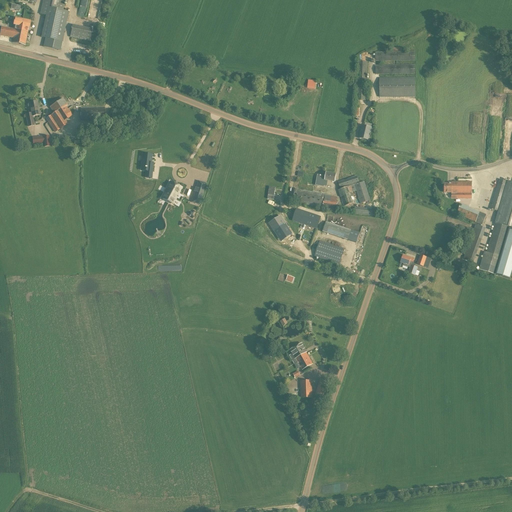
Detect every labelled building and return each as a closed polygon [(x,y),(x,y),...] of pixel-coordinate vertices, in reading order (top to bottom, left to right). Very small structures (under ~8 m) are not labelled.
[(63,10),(64,0),(43,0),(40,14),(46,16),(61,19),(63,10)] [(67,11),(63,10),(61,19),(46,16),(41,37),(45,38),(43,47),(60,51),(68,14),(69,12),(67,11)] [(29,28),(31,21),(15,18),(13,25),(14,25),(13,29),(1,27),(0,32),(0,35),(12,38),(12,43),(25,46),(28,32),(29,28)] [(90,42),(92,29),(73,25),(70,37),(90,42)] [(394,47),(394,52),(376,52),(376,61),(415,61),(415,51),(405,51),(405,47),(394,47)] [(358,100),(365,100),(367,61),(359,61),(358,100)] [(375,65),(376,74),(415,73),(415,64),(375,65)] [(415,77),(379,78),(379,97),(415,97),(415,77)] [(55,132),(68,124),(65,120),(72,115),(66,106),(68,105),(63,98),(49,107),(54,113),(46,119),(47,120),(46,121),(48,125),(49,124),(55,132)] [(31,113),(31,117),(33,116),(40,115),(37,101),(29,103),(29,104),(28,104),(28,105),(28,108),(29,109),(30,109),(31,113)] [(81,121),(105,121),(105,107),(80,108),(81,121)] [(35,126),(33,116),(31,117),(31,113),(25,114),(28,127),(35,126)] [(369,141),(372,128),(362,126),(359,138),(369,141)] [(44,147),(50,146),(50,143),(49,136),(44,136),(32,137),(33,144),(44,143),(44,147)] [(142,158),(142,171),(149,171),(149,174),(154,174),(154,165),(151,165),(151,158),(142,158)] [(335,183),(336,174),(326,172),(325,181),(328,181),(327,185),(331,186),(332,182),(335,183)] [(359,183),(357,176),(338,182),(340,189),(338,190),(340,197),(341,197),(344,207),(356,203),(352,192),(356,191),(360,204),(371,201),(364,181),(359,183)] [(484,252),(479,270),(496,275),(499,264),(510,227),(511,227),(511,181),(507,180),(507,181),(499,179),(490,209),(496,211),(496,212),(498,213),(486,252),(484,252)] [(164,193),(161,198),(173,204),(182,188),(177,185),(177,186),(174,185),(174,184),(170,182),(166,189),(168,190),(166,193),(164,193)] [(472,199),(472,182),(451,182),(451,183),(444,183),(444,193),(451,193),(451,199),(472,199)] [(195,192),(193,197),(196,198),(195,203),(200,205),(204,189),(196,187),(196,188),(194,192),(195,192)] [(325,194),(295,188),(295,191),(293,190),(292,199),(293,199),(293,202),(321,208),(321,207),(324,208),(323,210),(335,212),(337,197),(325,195),(325,194)] [(482,226),(486,215),(469,208),(469,207),(461,204),(457,215),(475,222),(475,223),(482,226)] [(376,216),(377,211),(373,211),(373,210),(369,209),(355,207),(354,214),(373,216),(373,215),(376,216)] [(305,215),(303,220),(310,223),(309,227),(318,230),(321,220),(305,215)] [(279,217),(268,224),(271,228),(272,228),(274,231),(275,231),(283,225),(282,223),(283,223),(279,217)] [(357,242),(360,232),(325,221),(322,232),(357,242)] [(475,224),(472,235),(463,259),(473,263),(482,239),(486,228),(482,227),(475,224)] [(283,225),(275,231),(281,240),(289,235),(283,225)] [(339,265),(345,249),(320,241),(314,257),(339,265)] [(411,258),(403,255),(401,263),(403,264),(403,266),(408,268),(408,267),(410,267),(408,273),(415,276),(418,267),(415,266),(416,264),(413,264),(414,263),(413,262),(414,258),(411,257),(411,258)] [(427,265),(429,258),(420,255),(417,264),(424,267),(425,265),(427,265)] [(295,359),(296,358),(306,352),(307,352),(302,343),(290,350),(295,359)] [(306,352),(296,358),(302,370),(313,364),(306,352)] [(323,398),(329,381),(320,379),(315,395),(323,398)] [(301,398),(312,398),(312,380),(300,381),(301,398)]
